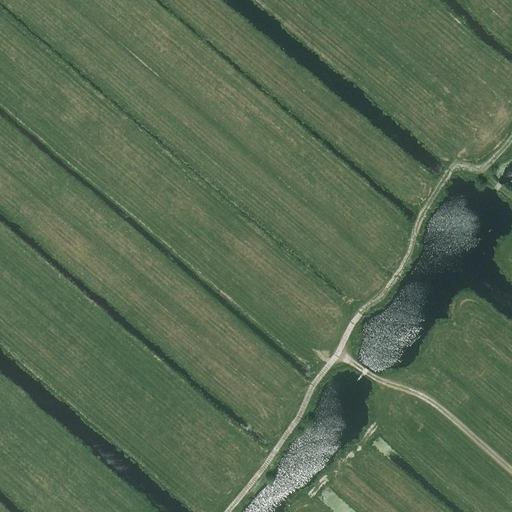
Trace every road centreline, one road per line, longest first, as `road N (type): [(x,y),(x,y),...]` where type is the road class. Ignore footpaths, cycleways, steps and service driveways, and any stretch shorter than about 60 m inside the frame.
road 1 (track): [(511,471),(429,398),(373,375),(339,349),(226,511)]
road 2 (track): [(339,349),(406,260),(446,174),(478,170),(511,197)]
